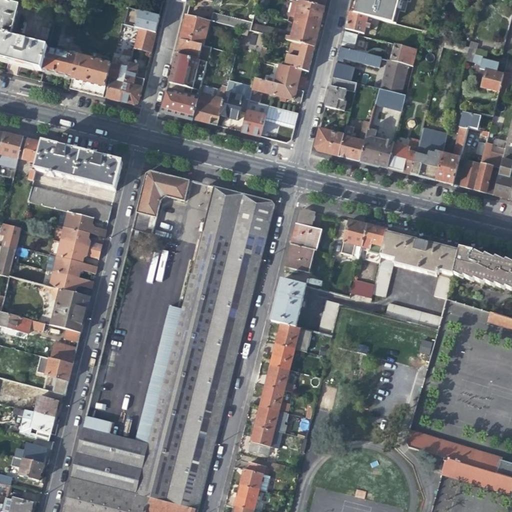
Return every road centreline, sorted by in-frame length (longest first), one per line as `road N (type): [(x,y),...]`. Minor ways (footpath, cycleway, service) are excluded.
road 1 (residential): [(48,511),(141,136)]
road 2 (residential): [(294,175),(209,511)]
road 3 (residential): [(294,175),(511,230)]
road 4 (residential): [(294,175),(339,0)]
road 5 (residential): [(141,136),(294,175)]
road 6 (residential): [(0,100),(141,136)]
road 7 (residential): [(141,136),(174,0)]
